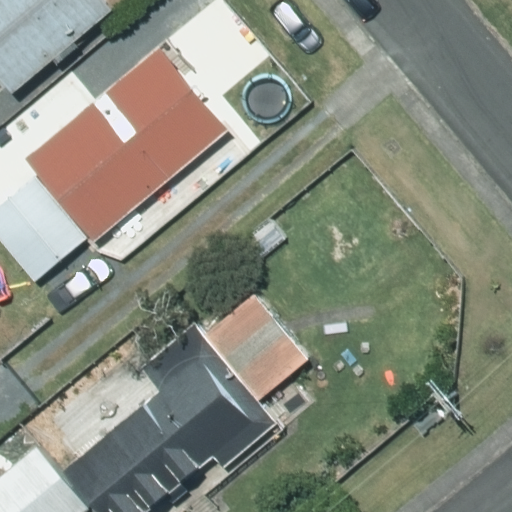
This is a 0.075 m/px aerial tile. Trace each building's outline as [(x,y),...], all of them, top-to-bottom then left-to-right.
[(124,0),(0,0),(0,53),(27,85),(126,1),(124,0)] [(175,42),(42,151),(109,232),(242,124),(175,42)] [(46,170),(0,207),(0,221),(44,275),(96,232),(46,170)] [(0,287),(17,274),(0,252),(0,287)] [(216,330),(271,395),(320,354),(265,288),(216,330)] [(214,350),(82,461),(124,511),(150,511),(268,414),(214,350)] [(48,441),(0,481),(0,511),(88,511),(100,503),(48,441)]
